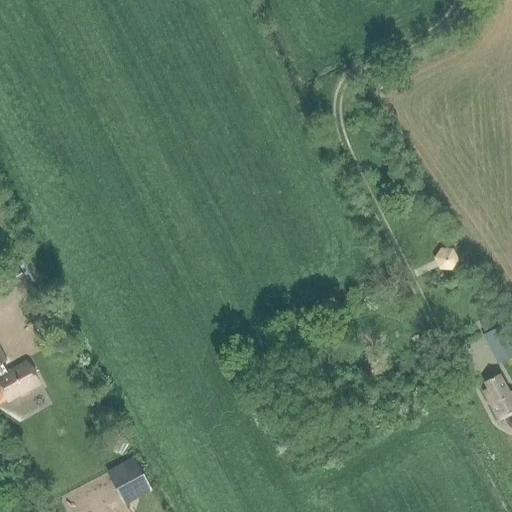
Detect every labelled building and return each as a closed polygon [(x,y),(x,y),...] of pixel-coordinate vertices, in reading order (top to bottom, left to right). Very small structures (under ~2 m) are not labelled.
[(451,271),(458,261),(453,250),(440,249),(433,259),(438,270),(451,271)] [(0,292),(23,280),(14,266),(0,274),(0,292)] [(511,356),(511,346),(501,325),(483,335),(498,364),(511,356)] [(0,389),(5,399),(35,383),(24,362),(4,373),(0,364),(0,359),(2,359),(0,356),(0,389)] [(511,393),(511,391),(506,394),(496,376),(483,383),(486,389),(482,392),(497,421),(502,418),(506,426),(511,430),(511,393)] [(126,440),(115,433),(106,448),(124,459),(130,451),(122,446),(126,440)] [(151,492),(133,458),(106,472),(124,506),(151,492)]
